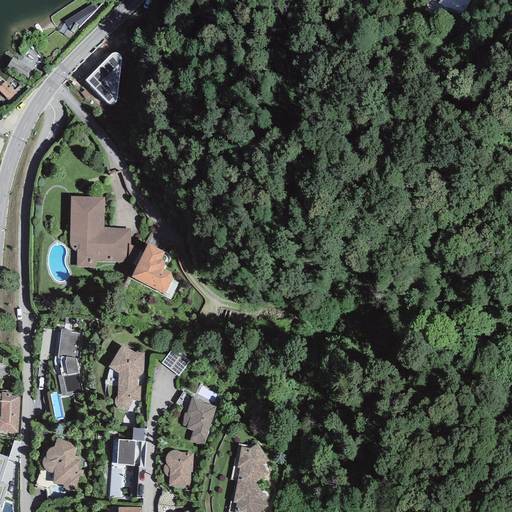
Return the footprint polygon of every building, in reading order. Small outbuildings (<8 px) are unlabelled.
[(469,0),(439,0),(438,3),(444,6),(462,12),(469,0)] [(94,3),(64,21),(70,31),(73,32),(77,27),(78,27),(98,8),(94,3)] [(110,54),(86,80),(108,103),(110,104),(113,104),(115,103),(117,101),(117,99),(121,61),(120,56),(119,54),(116,52),(113,53),(110,54)] [(30,69),(13,57),(7,66),(25,78),(30,69)] [(16,92),(5,81),(0,86),(0,91),(9,100),(16,92)] [(85,90),(81,93),(86,99),(90,95),(85,90)] [(75,251),(76,251),(76,266),(95,267),(95,262),(127,262),(134,246),(130,244),(130,229),(104,227),(104,197),(71,196),(70,244),(70,246),(72,248),(73,250),(75,251)] [(164,252),(148,243),(131,276),(164,294),(172,279),(170,272),(163,268),(164,267),(164,265),(164,263),(163,260),(161,259),(164,252)] [(57,355),(61,331),(45,329),(42,353),(57,355)] [(71,331),(61,329),(58,356),(54,356),(54,361),(57,375),(58,376),(62,396),(66,396),(72,395),(72,394),(83,393),(76,359),(79,333),(71,332),(71,331)] [(132,400),(140,401),(141,386),(137,386),(137,376),(139,376),(141,375),(143,373),(144,371),(144,353),(134,352),(122,345),(108,367),(118,373),(117,396),(116,397),(115,399),(114,401),(114,403),(115,406),(116,407),(117,408),(119,409),(122,410),(125,410),(127,408),(128,408),(131,405),(132,402),(132,400)] [(190,361),(173,348),(161,363),(179,377),(190,361)] [(9,433),(18,433),(20,397),(12,395),(10,393),(1,392),(1,393),(0,393),(0,430),(1,431),(7,431),(9,433)] [(190,441),(204,446),(216,407),(203,402),(193,396),(186,413),(184,413),(182,425),(187,426),(186,428),(193,430),(190,441)] [(133,428),(132,440),(143,440),(144,429),(133,428)] [(70,443),(57,438),(54,447),(52,447),(50,448),(48,449),(47,452),(46,454),(46,456),(44,457),(43,459),(42,462),(42,465),(44,468),(46,470),(50,472),(51,473),(53,472),(53,484),(62,485),(64,487),(65,489),(68,490),(77,491),(78,477),(83,478),(83,470),(79,470),(79,456),(74,456),(77,448),(74,448),(70,443)] [(135,441),(118,440),(117,464),(133,465),(135,441)] [(234,511),(259,511),(270,505),(255,483),(269,474),(263,465),(269,460),(257,443),(249,448),(241,447),(237,468),(239,468),(233,503),(236,503),(234,511)] [(169,477),(169,486),(183,487),(185,487),(188,487),(189,486),(189,485),(190,483),(191,472),(192,472),(193,453),(182,452),(179,451),(177,451),(176,450),(174,450),(172,450),(170,451),(168,453),(167,455),(166,457),(166,458),(165,460),(166,462),(166,463),(166,464),(165,465),(164,466),(163,468),(163,470),(164,471),(164,473),(165,475),(166,476),(167,476),(169,477)] [(0,504),(2,505),(9,484),(2,482),(10,457),(0,453),(0,504)]
